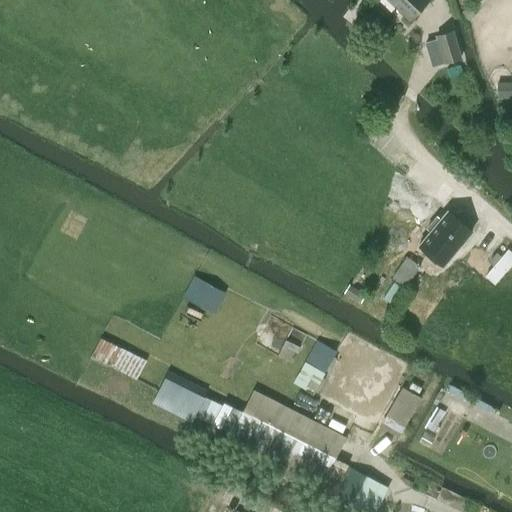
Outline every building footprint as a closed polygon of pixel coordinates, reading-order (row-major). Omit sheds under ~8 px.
[(387,0),(408,20),(427,0),(387,0)] [(434,35),(443,64),(461,58),(453,30),(434,35)] [(462,224),(447,211),(423,239),(445,257),(461,239),(455,234),(462,224)] [(392,278),(405,287),(420,267),(407,257),(392,278)] [(196,275),(184,297),(214,313),(225,292),(196,275)] [(146,360),(100,336),(89,358),(108,368),(109,365),(136,379),(146,360)] [(305,362),(293,383),(313,393),(318,384),(336,350),(316,340),(305,362)] [(348,511),(351,511),(375,511),(388,486),(366,476),(366,475),(334,458),(345,436),(253,389),(249,397),(243,411),(224,402),(223,405),(204,396),(207,390),(169,371),(167,376),(154,402),(191,421),(194,415),(231,434),(224,447),(317,494),(316,496),(348,511)] [(398,438),(421,398),(401,386),(381,423),(382,424),(380,427),(398,438)] [(437,500),(461,511),(475,511),(479,505),(443,487),(437,500)]
